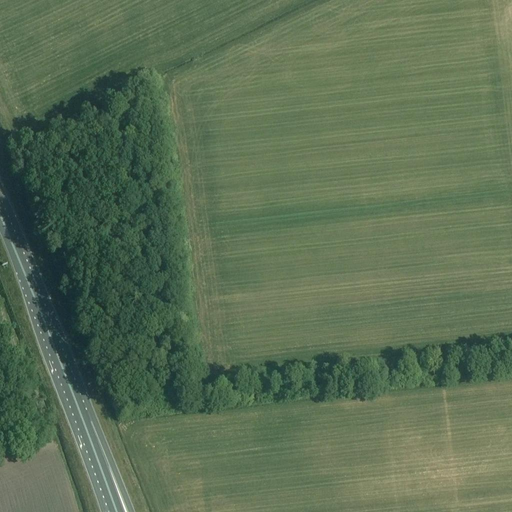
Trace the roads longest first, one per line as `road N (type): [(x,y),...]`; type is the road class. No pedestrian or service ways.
road 1 (trunk): [(131,511),(34,297)]
road 2 (trunk): [(115,511),(34,297)]
road 3 (trunk): [(34,297),(103,511)]
